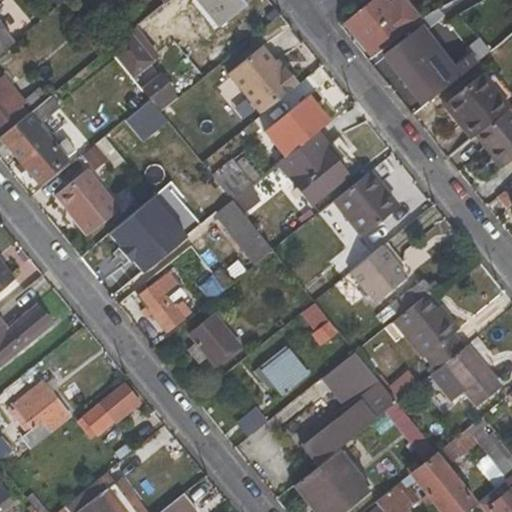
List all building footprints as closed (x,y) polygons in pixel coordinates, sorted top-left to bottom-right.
[(187,0),(212,31),(242,7),(236,0),(187,0)] [(371,3),(346,23),(370,52),(411,18),(397,1),(382,14),(371,3)] [(384,56),(422,107),(477,62),(470,54),(451,69),(419,29),(384,56)] [(0,53),(11,44),(0,30),(0,53)] [(84,40),(99,58),(101,56),(108,50),(94,33),(84,40)] [(135,45),(126,35),(108,50),(116,61),(135,45)] [(227,76),(259,117),(297,86),(285,70),(281,73),(262,49),(227,76)] [(135,99),(134,100),(140,108),(150,101),(140,89),(116,61),(108,50),(101,56),(135,99)] [(457,125),(469,141),(474,137),(506,110),(509,108),(481,74),(445,103),(460,122),(457,125)] [(158,75),(140,89),(150,101),(159,113),(177,98),(158,75)] [(0,129),(4,134),(48,100),(39,89),(21,102),(2,78),(0,79),(0,129)] [(48,100),(4,134),(0,137),(0,138),(36,183),(74,153),(63,141),(54,147),(37,126),(59,107),(51,96),(48,100)] [(118,132),(129,145),(163,118),(159,113),(150,101),(140,108),(131,115),(134,120),(118,132)] [(502,166),(511,158),(511,117),(506,110),(474,137),(491,158),(494,156),(502,166)] [(328,147),(316,133),(278,164),(309,203),(353,168),(333,143),(328,147)] [(108,160),(106,158),(115,151),(104,137),(81,156),(94,171),(108,160)] [(211,177),(231,202),(250,187),(229,162),(211,177)] [(191,215),(204,205),(213,217),(231,202),(211,177),(199,163),(169,188),(191,215)] [(52,197),(84,236),(118,209),(87,169),(52,197)] [(376,182),(369,174),(364,177),(371,185),(376,182)] [(371,185),(364,177),(333,202),(361,237),(398,208),(376,182),(371,185)] [(511,184),(495,198),(505,210),(511,205),(511,184)] [(243,217),(261,202),(250,187),(231,202),(243,217)] [(127,264),(129,263),(141,277),(199,229),(166,189),(108,237),(119,250),(117,251),(127,264)] [(213,217),(253,267),(272,252),(243,217),(231,202),(213,217)] [(373,303),(405,277),(380,247),(349,273),(373,303)] [(176,263),(187,276),(200,267),(188,253),(176,263)] [(0,291),(15,280),(0,262),(0,291)] [(152,315),(167,332),(189,314),(180,302),(173,308),(163,297),(178,285),(169,273),(138,297),(146,308),(139,312),(146,320),(152,315)] [(422,280),(377,317),(386,328),(392,323),(423,298),(431,291),(422,280)] [(392,323),(433,372),(464,347),(453,335),(458,330),(447,317),(442,321),(434,310),(423,298),(392,323)] [(337,332),(313,303),(299,315),(312,331),(309,333),(319,347),(337,332)] [(447,317),(439,307),(434,310),(442,321),(447,317)] [(35,309),(7,332),(0,323),(0,363),(48,325),(35,309)] [(206,359),(213,366),(238,346),(215,316),(189,337),(195,345),(186,351),(198,365),(206,359)] [(486,368),(495,360),(476,337),(464,347),(433,372),(429,375),(449,400),(461,390),(474,405),(500,385),(486,368)] [(275,384),(264,371),(288,352),(284,348),(254,373),(267,390),(275,384)] [(282,394),(306,375),(288,352),(264,371),(275,384),(282,394)] [(338,450),(385,411),(395,403),(383,390),(354,353),(321,380),(334,396),(357,377),(367,391),(345,409),(327,423),(333,431),(296,461),(307,475),(338,450)] [(416,385),(406,373),(383,390),(395,403),(416,385)] [(19,439),(29,451),(69,418),(50,395),(59,388),(50,375),(7,410),(26,433),(19,439)] [(334,396),(345,409),(367,391),(357,377),(334,396)] [(90,440),(137,402),(123,384),(77,423),(90,440)] [(385,411),(427,461),(435,454),(395,403),(385,411)] [(235,424),(248,440),(267,425),(254,409),(235,424)] [(327,423),(290,453),(296,461),(333,431),(327,423)] [(475,427),(468,433),(483,452),(490,445),(475,427)] [(468,433),(465,429),(435,454),(474,503),(477,505),(506,480),(486,456),(483,452),(468,433)] [(500,444),(486,456),(506,480),(511,474),(511,453),(509,456),(500,444)] [(319,511),(343,511),(370,491),(338,450),(307,475),(296,484),(319,511)] [(415,480),(441,511),(462,511),(474,503),(435,454),(427,461),(375,503),(376,506),(368,511),(403,511),(418,500),(407,487),(415,480)] [(482,511),(511,511),(511,474),(506,480),(477,505),(482,511)] [(120,511),(96,481),(57,511),(120,511)] [(46,511),(31,493),(24,499),(34,511),(46,511)] [(193,511),(180,496),(160,511),(193,511)]
